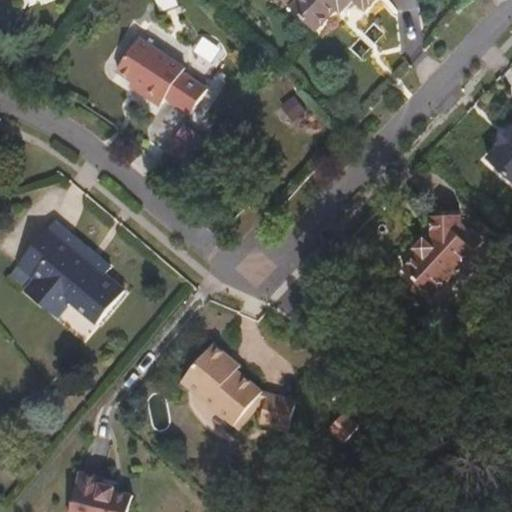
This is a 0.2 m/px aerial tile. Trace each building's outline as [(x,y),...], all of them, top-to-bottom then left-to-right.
[(348,13),(360,1),(369,11),(380,0),(288,0),(322,33),(344,10),(348,13)] [(214,89),(191,72),(193,69),(147,37),(123,70),(139,81),(149,89),(146,94),(164,108),(171,98),(195,114),(214,89)] [(149,89),(139,81),(134,86),(146,94),(149,89)] [(182,158),(199,134),(184,123),(167,147),(182,158)] [(511,177),(511,135),(503,145),(507,148),(493,161),(511,177)] [(438,296),(487,245),(465,223),(465,215),(438,218),(441,235),(444,237),(437,244),(434,241),(429,237),(419,248),(425,253),(409,270),(438,296)] [(123,290),(103,274),(63,240),(68,234),(52,221),(14,265),(33,279),(22,291),(40,306),(50,295),(65,308),(69,303),(94,324),(123,290)] [(108,267),(68,234),(63,240),(103,274),(108,267)] [(437,244),(444,237),(441,235),(434,241),(437,244)] [(65,308),(50,295),(40,306),(56,319),(65,308)] [(259,391),(233,370),(222,360),(226,356),(211,343),(179,381),(231,425),(259,391)] [(237,365),(226,356),(222,360),(233,370),(237,365)] [(236,429),(257,404),(263,405),(265,392),(259,391),(231,425),(236,429)] [(286,430),(293,398),(265,392),(263,405),(260,420),(272,423),(271,428),(286,430)] [(128,511),(131,497),(114,493),(115,487),(102,484),(103,478),(80,473),(70,511),(128,511)]
